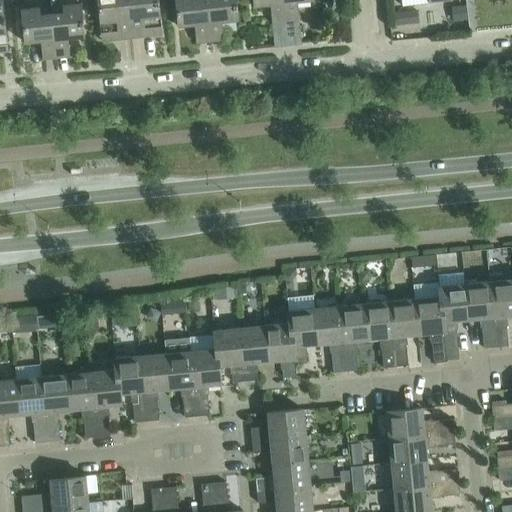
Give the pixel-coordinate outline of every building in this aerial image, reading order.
[(50,0),(52,14),(51,14),(55,58),(68,57),(66,39),(84,37),(80,0),(50,0)] [(95,0),(100,42),(130,39),(126,0),(95,0)] [(126,0),(130,39),(145,37),(144,32),(160,30),(157,0),(126,0)] [(209,42),(204,0),(173,0),(177,27),(193,25),(195,43),(209,42)] [(204,0),(209,42),(223,40),(221,22),(239,20),(236,0),(204,0)] [(270,24),(285,22),(282,0),(251,0),(252,7),(268,5),(270,24)] [(313,0),(282,0),(285,22),(299,20),(297,3),(313,1),(313,0)] [(41,60),(55,58),(51,14),(40,15),(39,8),(19,10),(23,44),(39,42),(41,60)] [(417,11),(394,14),(395,26),(418,23),(417,11)] [(423,255),(411,256),(412,268),(424,266),(423,255)] [(296,267),(285,268),(286,277),(287,280),(292,280),(297,273),(296,267)] [(370,270),(361,271),(362,280),(370,279),(370,270)] [(504,315),(511,313),(511,278),(488,281),(495,346),(508,344),(506,319),(505,319),(504,315)] [(483,347),(495,346),(488,281),(464,283),(468,318),(482,317),(482,321),(481,322),(483,347)] [(459,358),(458,349),(456,324),(455,324),(454,319),(468,318),(464,283),(437,285),(438,295),(439,295),(445,351),(446,350),(447,359),(459,358)] [(244,284),(235,285),(236,286),(236,294),(246,293),(245,284),(244,284)] [(225,287),(212,288),(213,300),(226,298),(225,287)] [(447,360),(447,359),(446,350),(445,351),(439,295),(438,295),(414,298),(418,333),(431,332),(432,336),(430,336),(433,361),(447,360)] [(404,334),(418,333),(414,298),(389,300),(395,365),(407,364),(405,339),(404,339),(404,334)] [(198,299),(187,300),(188,312),(199,311),(198,299)] [(383,366),(395,365),(389,300),(364,303),(367,338),(381,337),(381,341),(380,341),(383,366)] [(354,339),(367,338),(364,303),(339,305),(345,370),(358,369),(355,344),(354,344),(354,339)] [(333,371),(345,370),(339,305),(314,307),(317,343),(331,341),(331,346),(330,346),(333,371)] [(294,363),(295,363),(306,362),(305,348),(303,349),(303,344),(317,343),(314,307),(287,310),(288,322),(290,322),(294,363)] [(123,312),(111,313),(112,325),(124,324),(123,312)] [(23,317),(11,318),(12,330),(12,332),(24,331),(23,317)] [(97,319),(86,320),(87,331),(98,330),(97,319)] [(265,324),(268,359),(282,358),(283,362),(281,362),(282,376),(296,375),(295,363),(294,363),(290,322),(288,322),(265,324)] [(239,326),(245,380),(257,379),(256,365),(255,365),(254,360),(268,359),(265,324),(239,326)] [(216,347),(217,364),(232,362),(232,367),(231,367),(232,381),(245,380),(239,326),(213,329),(214,347),(216,347)] [(190,350),(196,415),(209,413),(207,389),(205,389),(205,384),(219,382),(217,364),(216,347),(214,347),(190,350)] [(164,352),(168,388),(182,386),(183,391),(182,391),(184,416),(196,415),(190,350),(164,352)] [(139,354),(146,420),(158,418),(156,394),(154,394),(154,389),(168,388),(164,352),(139,354)] [(118,393),(119,393),(131,391),(132,396),(131,396),(133,421),(146,420),(139,354),(113,357),(114,369),(116,368),(118,393)] [(91,371),(97,436),(110,435),(107,410),(106,410),(106,404),(120,403),(119,393),(118,393),(116,368),(114,369),(91,371)] [(66,373),(69,408),(83,407),(83,411),(82,412),(84,437),(97,436),(91,371),(66,373)] [(41,376),(47,440),(59,439),(56,415),(55,409),(69,408),(66,373),(41,376)] [(16,378),(19,413),(33,411),(33,416),(32,416),(34,442),(47,440),(41,376),(16,378)] [(0,379),(0,444),(9,444),(7,418),(6,418),(5,414),(19,413),(16,378),(0,379)] [(492,417),(511,415),(511,402),(491,404),(492,417)] [(388,437),(454,431),(453,418),(427,421),(427,422),(423,422),(421,407),(386,410),(388,437)] [(252,439),(305,434),(302,409),(266,412),(268,426),(263,426),(263,425),(250,426),(252,439)] [(511,415),(492,417),(493,429),(511,427),(511,415)] [(454,431),(388,437),(391,462),(426,459),(424,445),(429,444),(429,446),(455,443),(454,431)] [(271,463),(307,460),(305,434),(252,439),(253,452),(266,451),(265,449),(270,449),(271,463)] [(361,453),(350,454),(351,465),(362,463),(361,453)] [(511,453),(496,455),(497,467),(511,465),(511,453)] [(426,459),(391,462),(393,487),(458,481),(457,468),(431,471),(432,472),(427,472),(426,459)] [(307,460),(271,463),(273,477),(268,477),(268,476),(255,477),(257,489),(309,484),(307,460)] [(362,465),(350,466),(352,491),(364,490),(362,465)] [(511,465),(497,467),(498,479),(511,478),(511,465)] [(22,496),(23,508),(88,501),(87,492),(98,491),(96,474),(50,479),(51,494),(47,495),(47,494),(22,496)] [(213,482),(216,511),(242,511),(243,509),(228,510),(227,506),(228,506),(226,481),(213,482)] [(458,481),(393,487),(395,511),(396,511),(431,509),(429,495),(434,494),(434,496),(460,493),(458,481)] [(216,511),(213,482),(201,483),(204,508),(205,508),(205,511),(216,511)] [(276,511),(283,511),(312,509),(309,484),(257,489),(258,503),(270,502),(270,500),(275,500),(276,511)] [(164,487),(166,511),(177,511),(178,511),(176,486),(164,487)] [(166,511),(164,487),(150,488),(152,511),(166,511)] [(88,511),(88,502),(23,508),(22,511),(88,511)] [(501,511),(511,511),(511,503),(501,505),(501,511)]
